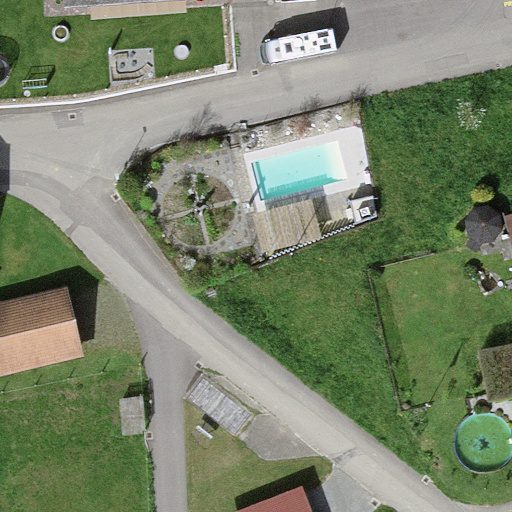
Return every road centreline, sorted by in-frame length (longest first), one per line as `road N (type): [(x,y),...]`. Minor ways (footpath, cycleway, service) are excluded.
road 1 (residential): [(25,146),(155,291),(432,511)]
road 2 (residential): [(25,146),(511,51)]
